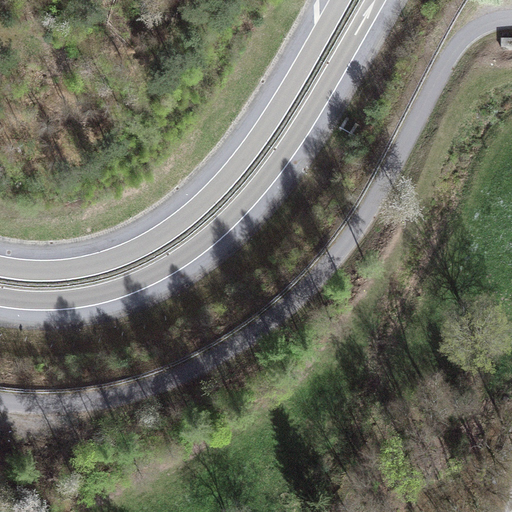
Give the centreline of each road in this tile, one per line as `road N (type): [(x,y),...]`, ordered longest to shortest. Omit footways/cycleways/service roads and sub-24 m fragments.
road 1 (residential): [(511,18),(469,29),(451,46),(366,216),(269,322),(209,362),(133,391),(65,401),(0,398)]
road 2 (motorway): [(0,300),(61,304),(108,295),(204,246),(285,157),(377,0)]
road 3 (motorway): [(338,0),(261,129),(175,222),(136,247),(75,266),(0,263)]
